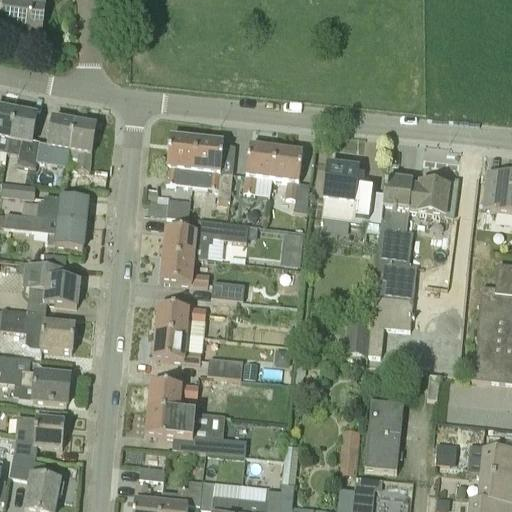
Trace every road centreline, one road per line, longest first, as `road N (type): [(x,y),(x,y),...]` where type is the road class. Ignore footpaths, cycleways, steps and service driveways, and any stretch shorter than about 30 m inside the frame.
road 1 (residential): [(96,511),(137,102)]
road 2 (residential): [(511,143),(137,102)]
